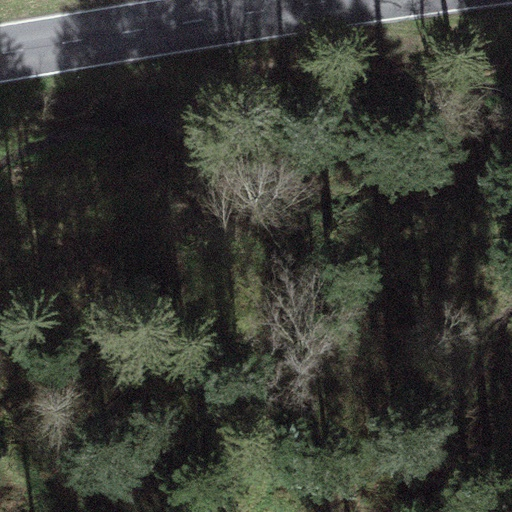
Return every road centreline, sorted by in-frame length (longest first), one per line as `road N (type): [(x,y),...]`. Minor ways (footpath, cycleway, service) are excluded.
road 1 (track): [(511,164),(234,180),(0,254)]
road 2 (secondary): [(318,0),(0,51)]
